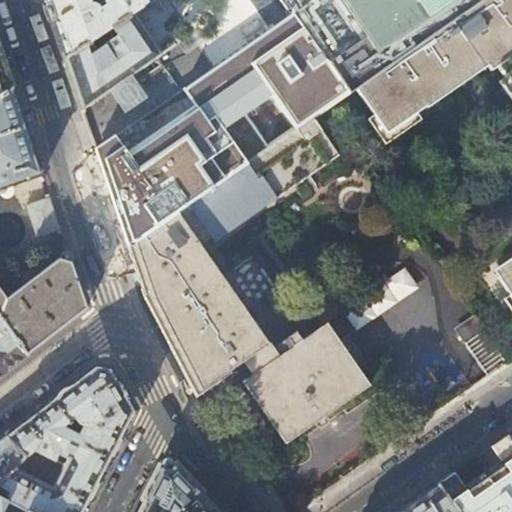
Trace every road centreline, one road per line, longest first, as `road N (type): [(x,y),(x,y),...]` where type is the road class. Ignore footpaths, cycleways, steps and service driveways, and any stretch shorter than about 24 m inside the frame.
road 1 (residential): [(13,0),(118,315)]
road 2 (residential): [(511,397),(350,511)]
road 3 (residential): [(0,407),(118,315)]
road 4 (residential): [(163,411),(251,511)]
